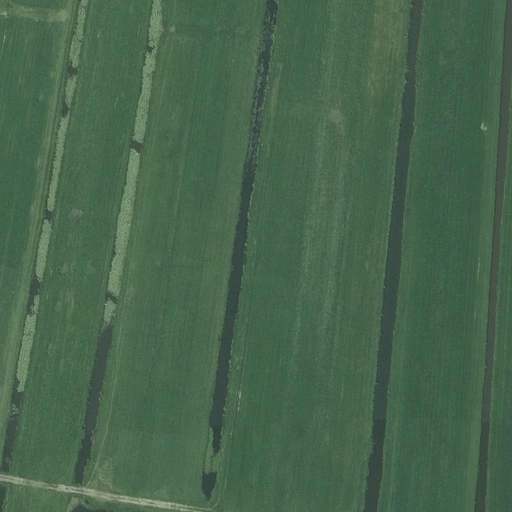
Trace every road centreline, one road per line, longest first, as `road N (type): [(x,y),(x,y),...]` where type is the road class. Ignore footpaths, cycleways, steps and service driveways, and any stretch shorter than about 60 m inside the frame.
road 1 (track): [(227,511),(294,0)]
road 2 (track): [(207,511),(0,479)]
